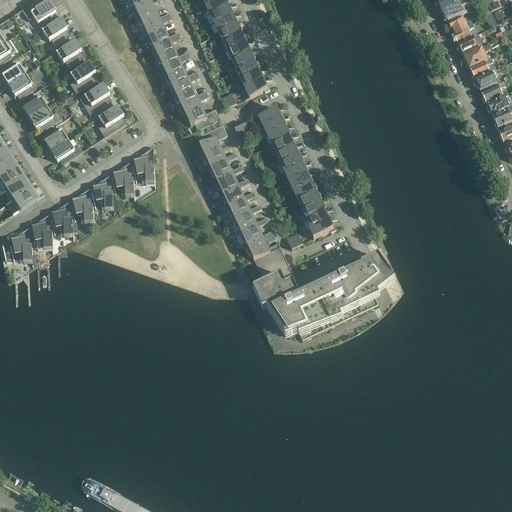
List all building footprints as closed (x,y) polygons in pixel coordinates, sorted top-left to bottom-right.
[(39,26),(40,25),(43,30),(59,20),(56,15),(57,14),(57,15),(58,14),(53,7),(51,9),(45,0),(42,0),(22,13),(22,14),(23,13),(29,23),(29,22),(34,19),(39,27),(39,26)] [(134,8),(135,11),(159,0),(151,0),(150,0),(133,0),(129,2),(132,9),(134,8)] [(133,12),(138,22),(157,13),(153,6),(163,2),(162,0),(159,0),(135,11),(133,12)] [(202,0),(206,8),(224,0),(202,0)] [(224,0),(206,8),(211,18),(229,9),(224,0)] [(440,8),(442,13),(470,0),(469,0),(457,0),(457,1),(456,0),(440,0),(437,2),(438,3),(436,4),(438,8),(440,8)] [(470,0),(442,13),(445,18),(444,20),(445,23),(447,23),(448,24),(464,16),(461,10),(472,5),(470,0)] [(496,0),(487,4),(490,11),(492,14),(502,9),(498,0),(496,0)] [(211,18),(215,27),(233,18),(229,9),(211,18)] [(500,12),(494,14),(499,25),(504,22),(500,12)] [(143,27),(145,30),(145,31),(171,18),(170,15),(160,20),(157,13),(138,22),(141,28),(143,27)] [(493,16),(489,18),(492,25),(489,26),(491,30),(498,27),(493,16)] [(143,31),(147,42),(166,33),(163,26),(172,21),(171,18),(145,31),(145,30),(143,31)] [(215,27),(219,36),(237,27),(233,18),(215,27)] [(451,31),(453,35),(472,26),(471,22),(466,25),(463,19),(448,26),(449,26),(448,28),(449,30),(451,31)] [(71,43),(69,40),(70,39),(64,29),(66,27),(62,20),(61,21),(43,33),(43,32),(42,33),(50,44),(50,43),(52,42),(56,48),(62,45),(64,48),(71,43)] [(472,26),(453,35),(455,39),(454,40),(455,43),(457,44),(472,38),(469,31),(474,29),(472,26)] [(219,36),(224,45),(242,37),(237,27),(219,36)] [(506,44),(507,45),(511,44),(506,32),(501,34),(503,38),(506,44)] [(152,47),(154,50),(180,38),(179,35),(169,40),(166,33),(147,42),(150,48),(152,47)] [(224,45),(228,55),(246,46),(242,37),(224,45)] [(152,51),(156,61),(175,52),(172,46),(182,41),(180,38),(154,50),(152,51)] [(461,52),(463,57),(483,47),(481,45),(476,47),(473,39),(458,46),(459,47),(458,49),(459,51),(461,52)] [(78,50),(80,49),(76,42),(75,42),(75,43),(57,55),(57,54),(56,54),(64,66),(64,65),(66,64),(70,70),(85,61),(78,50)] [(5,44),(0,47),(0,68),(13,60),(10,56),(11,54),(12,55),(5,44)] [(228,55),(232,64),(251,55),(246,46),(228,55)] [(470,70),(470,71),(488,63),(484,55),(492,51),(489,46),(464,58),(467,64),(466,66),(467,69),(470,70)] [(161,66),(163,70),(189,58),(188,54),(178,59),(175,52),(156,61),(159,67),(161,66)] [(232,64),(237,73),(255,64),(251,55),(232,64)] [(161,71),(166,81),(184,72),(181,65),(191,61),(189,58),(163,70),(161,71)] [(475,81),(475,82),(490,75),(487,68),(493,65),(491,61),(488,63),(470,71),(472,75),(471,78),(472,80),(475,81)] [(4,82),(8,89),(27,77),(20,67),(19,67),(20,68),(18,69),(15,64),(1,73),(6,80),(4,82)] [(70,87),(77,97),(99,83),(92,72),(94,71),(90,64),(89,64),(90,65),(71,76),(76,84),(71,87),(71,86),(70,87)] [(237,73),(241,82),(259,74),(255,64),(237,73)] [(171,86),(172,89),(172,90),(199,77),(197,74),(187,79),(184,72),(166,81),(169,87),(171,86)] [(490,75),(475,82),(476,83),(475,85),(476,88),(478,88),(481,93),(497,86),(495,81),(499,80),(495,72),(490,75)] [(241,82),(245,91),(264,83),(259,74),(241,82)] [(27,77),(8,89),(13,96),(15,95),(20,102),(34,93),(31,89),(33,87),(33,88),(27,77)] [(170,90),(175,99),(193,91),(190,85),(200,80),(199,77),(172,90),(172,89),(170,90)] [(264,83),(245,91),(250,101),(268,93),(264,83)] [(481,95),(484,100),(482,101),(484,105),(486,105),(487,106),(503,98),(500,92),(506,89),(504,84),(481,95)] [(104,87),(85,98),(90,106),(85,109),(85,108),(84,108),(91,119),(113,104),(106,94),(108,93),(104,86),(103,86),(104,87)] [(180,105),(181,109),(182,109),(208,97),(207,94),(197,98),(193,91),(175,99),(178,106),(180,105)] [(232,96),(226,99),(232,110),(237,107),(232,96)] [(25,115),(30,122),(48,110),(41,99),(41,100),(39,102),(36,97),(23,106),(27,113),(25,115)] [(179,110),(184,120),(203,111),(200,104),(209,100),(208,97),(182,109),(181,109),(179,110)] [(492,115),(494,118),(510,111),(508,107),(511,105),(511,104),(509,98),(488,107),(489,108),(488,108),(487,110),(489,114),(491,114),(492,114),(492,115)] [(232,110),(226,99),(221,102),(226,113),(232,110)] [(120,116),(122,114),(118,108),(117,108),(118,108),(100,120),(99,120),(104,128),(99,131),(99,130),(98,130),(105,140),(104,140),(104,141),(127,126),(120,116)] [(48,110),(30,122),(34,129),(37,128),(41,135),(62,121),(57,113),(52,117),(48,110)] [(203,111),(184,120),(187,126),(189,125),(191,129),(196,127),(199,134),(221,123),(216,113),(206,118),(203,111)] [(259,120),(264,130),(282,121),(277,111),(259,120)] [(498,131),(498,132),(511,125),(511,121),(510,118),(511,117),(511,111),(493,120),(495,125),(495,127),(496,130),(498,131)] [(264,130),(268,139),(286,130),(282,121),(264,130)] [(246,126),(241,129),(246,140),(251,137),(246,126)] [(505,146),(511,142),(511,127),(499,133),(499,134),(499,136),(501,140),(502,141),(505,146)] [(200,148),(205,158),(221,151),(218,144),(228,139),(223,129),(201,139),(205,146),(200,148)] [(246,140),(241,129),(235,131),(240,142),(246,140)] [(46,148),(51,155),(69,143),(62,132),(62,133),(61,134),(58,130),(44,139),(49,146),(46,148)] [(268,139),(272,148),(290,140),(286,130),(268,139)] [(272,148),(277,158),(295,149),(290,140),(272,148)] [(69,143),(51,155),(56,162),(58,161),(63,168),(64,167),(65,168),(71,165),(70,163),(84,154),(79,147),(74,150),(69,143)] [(277,158),(281,167),(299,158),(295,149),(277,158)] [(0,168),(11,162),(4,151),(0,153),(0,168)] [(208,166),(211,171),(227,164),(228,164),(238,159),(236,155),(226,160),(221,151),(205,158),(203,159),(206,167),(208,166)] [(137,171),(134,172),(135,176),(138,176),(138,178),(142,177),(143,186),(146,186),(155,186),(155,171),(155,169),(149,169),(146,156),(135,163),(137,171)] [(281,167),(285,176),(303,167),(299,158),(281,167)] [(0,182),(17,172),(11,162),(0,168),(0,182)] [(215,179),(217,184),(234,177),(244,172),(242,168),(232,173),(228,164),(227,164),(211,171),(209,172),(213,180),(215,179)] [(285,176),(290,185),(308,177),(303,167),(285,176)] [(116,184),(114,185),(115,190),(117,189),(118,191),(122,190),(122,199),(126,199),(126,200),(135,199),(134,183),(136,183),(136,185),(137,185),(135,176),(134,172),(133,169),(126,171),(125,170),(126,169),(114,176),(116,184)] [(0,197),(5,194),(24,182),(17,172),(0,182),(0,185),(5,193),(0,196),(0,197)] [(221,192),(223,197),(240,190),(250,186),(248,181),(238,186),(234,177),(217,184),(215,185),(219,193),(221,192)] [(290,185),(294,194),(312,186),(308,177),(290,185)] [(6,207),(12,204),(30,192),(24,182),(5,194),(12,203),(6,207)] [(96,198),(93,198),(94,203),(97,202),(98,204),(102,203),(102,212),(106,212),(106,213),(115,212),(114,196),(116,196),(116,198),(117,198),(115,190),(114,185),(113,182),(112,182),(105,184),(105,183),(106,182),(105,182),(94,189),(96,198)] [(294,194),(298,204),(317,195),(312,186),(294,194)] [(227,205),(229,210),(229,211),(246,203),(256,199),(254,194),(244,199),(240,190),(223,197),(221,198),(225,206),(227,205)] [(30,192),(12,204),(18,213),(13,217),(37,202),(30,192)] [(76,211),(73,211),(74,216),(77,215),(77,218),(81,217),(82,225),(85,225),(85,226),(94,226),(94,209),(95,209),(96,211),(94,203),(93,198),(93,195),(92,195),(92,196),(85,197),(85,196),(85,195),(74,202),(76,211)] [(298,204),(303,213),(321,204),(317,195),(298,204)] [(233,218),(235,223),(236,223),(252,216),(262,212),(260,208),(250,212),(246,203),(229,211),(229,210),(227,211),(231,219),(233,218)] [(303,213),(307,222),(325,213),(321,204),(303,213)] [(55,224),(53,224),(54,229),(56,228),(57,231),(61,230),(61,238),(65,238),(65,239),(74,239),(73,222),(75,222),(75,225),(76,224),(74,216),(73,211),(72,208),(72,209),(65,210),(64,209),(65,209),(65,208),(53,215),(55,224)] [(307,222),(311,231),(330,223),(325,213),(307,222)] [(239,231),(241,236),(242,237),(258,229),(268,225),(266,221),(257,225),(252,216),(236,223),(235,223),(233,224),(237,232),(239,231)] [(35,237),(32,238),(33,242),(36,242),(37,244),(41,243),(41,252),(45,252),(54,252),(53,235),(55,235),(55,238),(56,238),(54,229),(53,224),(52,221),(51,221),(51,222),(44,223),(44,222),(45,222),(44,221),(33,229),(35,237)] [(311,231),(309,232),(314,242),(326,237),(326,236),(334,232),(330,223),(311,231)] [(245,244),(248,249),(248,250),(264,242),(265,242),(274,238),(273,234),(263,238),(258,229),(242,237),(241,236),(239,237),(243,245),(245,244)] [(33,242),(32,238),(32,235),(31,235),(24,237),(24,235),(13,242),(15,250),(12,251),(11,248),(4,250),(3,248),(6,263),(7,263),(6,262),(14,262),(14,264),(15,264),(15,263),(20,262),(21,265),(24,265),(33,265),(32,248),(34,248),(35,251),(33,242)] [(298,237),(293,239),(298,250),(303,247),(298,237)] [(298,250),(293,239),(287,242),(292,253),(298,250)] [(251,257),(254,263),(280,251),(279,247),(269,251),(265,242),(264,242),(248,250),(248,249),(246,250),(249,258),(251,257)] [(254,263),(265,286),(282,278),(286,288),(293,284),(294,286),(296,284),(280,251),(254,263)] [(282,278),(265,286),(255,291),(264,311),(271,308),(274,315),(273,317),(273,318),(287,338),(298,334),(303,343),(378,307),(376,302),(381,300),(379,296),(396,283),(393,278),(392,278),(379,259),(339,278),(338,276),(294,296),(292,292),(296,290),(294,286),(293,284),(286,288),(282,278)]
